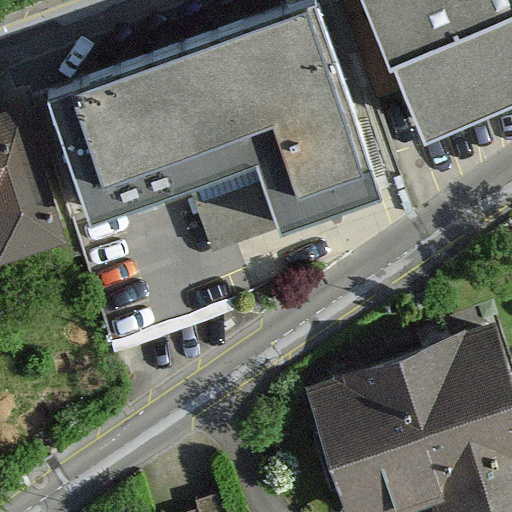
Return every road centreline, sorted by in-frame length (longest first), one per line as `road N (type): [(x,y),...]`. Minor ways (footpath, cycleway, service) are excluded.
road 1 (residential): [(33,511),(511,185)]
road 2 (residential): [(126,0),(0,55)]
